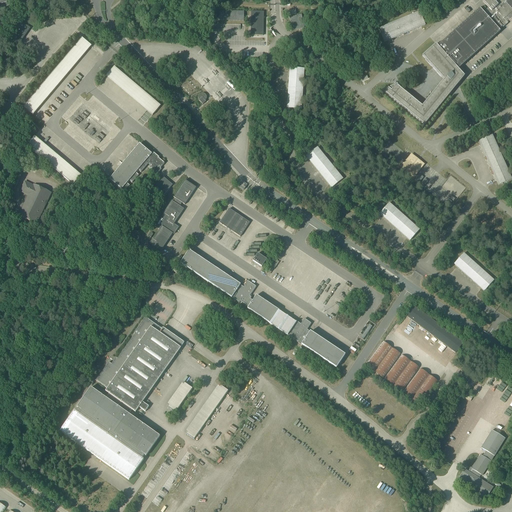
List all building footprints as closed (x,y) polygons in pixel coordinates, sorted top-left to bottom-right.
[(387,96),(424,126),(428,122),(429,120),(452,93),(450,91),(456,84),(457,86),(464,77),(458,70),(463,65),(499,33),(500,32),(500,31),(499,30),(502,27),(503,28),(508,24),(507,23),(509,22),(511,18),(511,0),(498,0),(496,3),(493,0),(484,0),(482,2),(488,8),(489,9),(488,10),(487,9),(483,13),(480,9),(479,10),(438,46),(436,44),(422,57),(432,68),(433,69),(443,81),(445,82),(440,87),(439,86),(422,106),(420,108),(400,92),(398,94),(393,89),(392,90),(391,91),(387,96)] [(243,12),(219,12),(219,22),(243,22),(243,12)] [(250,12),(250,36),(263,36),(263,12),(250,12)] [(399,37),(425,26),(419,12),(378,29),(384,43),(399,37)] [(304,29),(301,15),(289,18),(292,31),(304,29)] [(7,38),(18,46),(30,29),(18,21),(7,38)] [(23,107),(32,115),(91,46),(81,38),(23,107)] [(304,69),(289,68),(286,109),(301,110),(304,69)] [(206,100),(207,99),(207,98),(207,97),(206,96),(205,95),(205,94),(204,94),(203,94),(202,94),(201,94),(200,95),(199,95),(199,96),(199,97),(198,98),(199,99),(199,100),(199,101),(203,105),(206,102),(205,101),(206,100)] [(479,142),(498,186),(511,180),(492,136),(479,142)] [(153,155),(139,144),(109,180),(121,190),(120,191),(123,194),(130,186),(127,184),(130,181),(132,183),(139,175),(136,173),(139,171),(141,172),(148,164),(151,167),(150,168),(157,174),(161,169),(160,168),(164,163),(157,157),(158,157),(154,154),(153,155)] [(305,157),(331,189),(343,180),(317,148),(305,157)] [(173,185),(163,177),(153,189),(163,197),(173,185)] [(172,201),(163,213),(164,214),(155,227),(160,230),(153,240),(152,239),(150,243),(161,251),(173,234),(174,235),(179,228),(174,224),(184,210),(180,207),(182,203),(185,205),(196,188),(185,181),(173,198),(176,199),(173,202),(172,201)] [(32,186),(24,182),(19,193),(27,197),(18,217),(36,225),(51,194),(33,185),(32,186)] [(379,215),(409,242),(420,231),(389,203),(379,215)] [(229,209),(220,223),(240,237),(249,223),(229,209)] [(181,262),(180,264),(182,265),(212,286),(238,303),(239,304),(240,302),(242,303),(248,308),(247,309),(264,320),(266,322),(270,324),(271,325),(273,326),(284,334),(286,335),(287,336),(294,340),(304,347),(336,368),(340,362),(341,361),(345,355),(310,332),(307,330),(311,324),(304,319),(300,325),(296,323),(296,322),(256,296),(253,301),(251,299),(249,298),(250,296),(256,287),(247,281),(243,287),(240,285),(189,251),(184,258),(181,262)] [(454,265),(484,292),(494,281),(464,253),(454,265)] [(253,261),(262,268),(267,260),(258,254),(253,261)] [(409,315),(407,317),(456,354),(463,344),(415,307),(409,315)] [(74,411),(60,432),(129,480),(143,460),(142,459),(144,456),(146,457),(160,437),(153,432),(129,415),(132,410),(135,412),(139,407),(145,412),(149,407),(142,402),(180,348),(159,333),(162,329),(154,323),(151,321),(145,317),(133,334),(134,335),(117,359),(116,358),(111,364),(109,362),(96,381),(105,387),(107,389),(105,391),(109,394),(106,398),(91,388),(77,408),(78,409),(76,412),(74,411)] [(360,338),(363,340),(363,339),(372,327),(369,325),(362,335),(361,335),(360,337),(361,337),(360,338)] [(401,355),(383,342),(366,366),(368,367),(383,379),(401,355)] [(384,379),(402,392),(419,368),(401,355),(384,379)] [(421,406),(438,382),(420,369),(403,393),(421,406)] [(168,408),(175,413),(192,389),(185,383),(183,385),(182,384),(167,405),(169,406),(168,408)] [(186,434),(194,440),(228,391),(220,386),(219,387),(217,386),(186,431),(187,433),(186,434)] [(486,452),(483,457),(480,455),(472,468),(471,468),(468,472),(464,470),(457,481),(487,499),(494,488),(479,479),(481,476),(482,476),(491,462),(494,457),(505,439),(492,431),(481,448),(486,452)]
